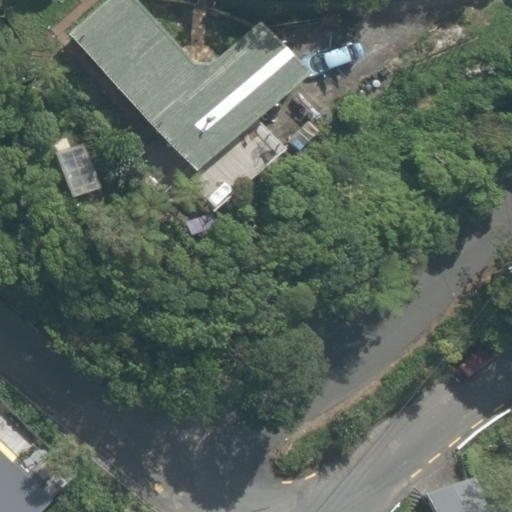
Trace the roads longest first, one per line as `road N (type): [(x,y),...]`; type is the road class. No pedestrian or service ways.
road 1 (residential): [(204,502),(281,423),(511,223)]
road 2 (residential): [(0,342),(204,502)]
road 3 (residential): [(301,511),(379,476),(511,378)]
